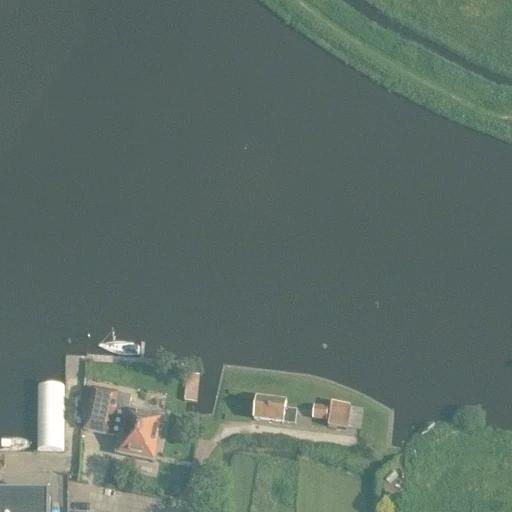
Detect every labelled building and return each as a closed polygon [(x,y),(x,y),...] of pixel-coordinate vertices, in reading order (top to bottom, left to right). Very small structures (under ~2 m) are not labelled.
[(84,430),(121,438),(118,453),(153,460),(155,454),(156,454),(160,436),(158,435),(162,419),(128,412),(131,397),(93,389),(84,430)] [(254,419),(292,424),(294,413),(285,412),(286,402),(256,398),(254,419)] [(328,426),(346,429),(349,405),(331,402),(328,426)] [(312,418),(326,419),(328,407),(314,406),(312,418)] [(49,511),(50,497),(0,496),(0,511),(49,511)]
